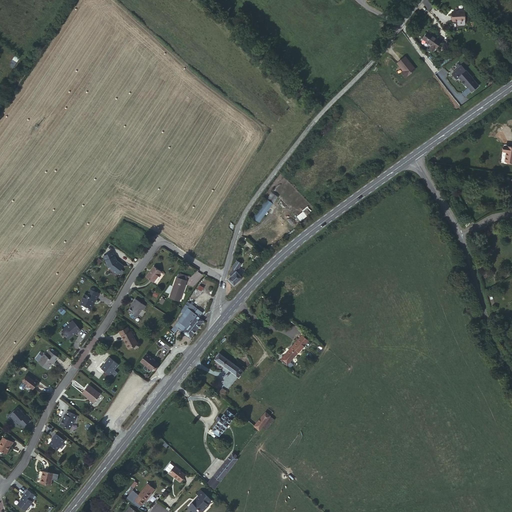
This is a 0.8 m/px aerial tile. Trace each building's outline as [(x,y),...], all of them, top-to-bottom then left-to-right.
[(464,11),(452,12),(452,21),(464,20),(464,11)] [(428,39),(426,41),(432,45),(430,48),(433,51),(435,48),(436,48),(440,42),(430,35),(427,33),(424,37),(428,39)] [(405,56),(397,63),(403,71),(401,72),(405,77),(415,70),(412,65),(411,65),(410,65),(411,64),(405,56)] [(472,92),(479,86),(472,78),(473,78),(462,65),(453,72),(453,74),(456,78),(458,76),(465,84),(472,92)] [(272,192),(267,199),(274,203),(278,196),(272,192)] [(267,199),(253,217),(259,222),(273,204),(267,199)] [(307,208),(298,216),(301,220),(310,212),(307,208)] [(112,253),(102,257),(107,268),(111,270),(117,274),(118,273),(120,270),(123,266),(116,261),(112,253)] [(232,276),(236,271),(242,263),(237,260),(232,268),(233,269),(229,274),(232,276)] [(154,264),(146,276),(153,280),(161,270),(154,264)] [(234,286),(242,277),(236,271),(232,276),(228,279),(234,286)] [(185,280),(178,278),(176,277),(169,298),(180,301),(187,280),(185,280)] [(83,299),(81,304),(91,308),(94,303),(93,302),(93,301),(95,301),(95,302),(99,293),(90,289),(87,295),(84,294),(82,299),(83,299)] [(133,304),(128,312),(137,318),(142,310),(143,310),(146,306),(136,299),(133,303),(133,304)] [(178,321),(170,330),(174,333),(178,328),(190,338),(203,321),(199,317),(203,312),(192,304),(193,302),(190,301),(188,306),(189,306),(188,307),(188,308),(178,320),(178,321)] [(70,324),(61,331),(68,339),(76,332),(77,332),(80,330),(72,320),(69,323),(70,324)] [(119,330),(122,335),(123,334),(130,330),(127,326),(119,330)] [(127,340),(126,341),(129,348),(138,342),(131,330),(130,330),(123,334),(127,340)] [(302,335),(285,356),(291,361),(308,341),(302,335)] [(44,355),(38,362),(48,369),(51,365),(50,364),(51,363),(52,364),(57,358),(49,351),(45,356),(44,355)] [(147,354),(141,361),(153,370),(158,364),(150,357),(151,357),(147,354)] [(243,371),(219,354),(215,359),(239,377),(241,374),(243,371)] [(287,365),(291,361),(285,356),(281,360),(287,365)] [(108,362),(105,365),(102,369),(111,375),(120,364),(111,357),(107,361),(108,362)] [(28,376),(23,382),(33,389),(37,384),(28,376)] [(89,385),(83,393),(95,403),(101,395),(89,385)] [(218,389),(216,392),(223,397),(225,394),(224,393),(226,391),(222,389),(221,391),(218,389)] [(18,408),(10,415),(14,420),(13,421),(16,424),(19,422),(24,426),(29,421),(28,420),(30,418),(27,415),(25,416),(18,408)] [(66,415),(61,425),(70,430),(75,420),(76,420),(78,416),(69,411),(67,415),(66,415)] [(222,418),(220,421),(215,425),(216,426),(213,429),(219,435),(222,432),(223,432),(224,431),(228,427),(234,420),(236,417),(230,411),(227,414),(226,413),(222,418)] [(254,426),(259,430),(262,426),(270,416),(266,412),(254,426)] [(270,416),(262,426),(266,429),(274,419),(270,416)] [(54,438),(49,443),(57,450),(65,441),(56,434),(53,437),(54,438)] [(4,437),(0,444),(0,450),(6,454),(10,445),(11,446),(13,442),(4,437)] [(214,476),(221,481),(238,458),(232,453),(214,476)] [(185,474),(174,466),(168,473),(179,482),(185,474)] [(42,477),(40,483),(51,485),(53,473),(44,471),(42,478),(42,477)] [(208,483),(215,489),(215,488),(221,481),(214,476),(208,483)] [(138,509),(144,501),(150,493),(151,493),(153,489),(147,485),(138,496),(132,492),(126,499),(138,509)] [(196,498),(192,502),(193,504),(190,507),(194,511),(197,509),(198,510),(199,509),(202,511),(209,505),(207,503),(211,499),(200,489),(196,493),(199,496),(196,499),(196,498)] [(22,499),(18,505),(26,511),(33,502),(30,500),(34,495),(28,490),(21,499),(22,499)] [(184,499),(181,497),(175,504),(178,506),(184,499)] [(193,504),(192,502),(188,507),(192,511),(195,511),(198,510),(197,509),(194,511),(190,507),(193,504)]
